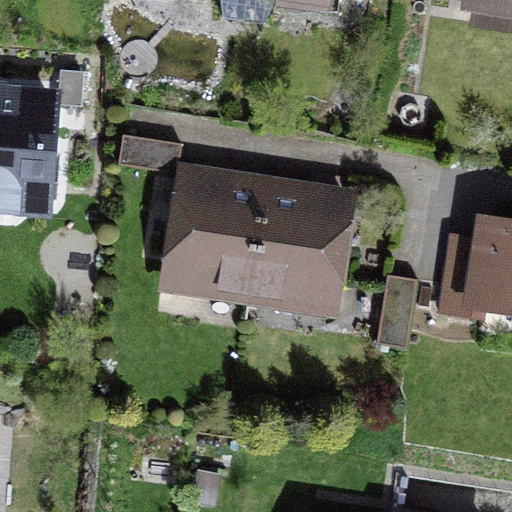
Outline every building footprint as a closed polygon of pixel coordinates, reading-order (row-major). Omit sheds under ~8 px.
[(218,0),(222,19),(243,21),(246,0),(218,0)] [(246,0),(243,21),(265,24),(275,0),(332,0),(340,1),(339,0),(246,0)] [(43,203),(51,100),(0,96),(0,212),(17,211),(17,201),(43,203)] [(123,135),(118,164),(177,173),(182,144),(123,135)] [(185,176),(169,283),(250,295),(266,187),(185,176)] [(330,306),(346,199),(266,187),(250,295),(330,306)] [(511,228),(484,224),(473,296),(511,302),(511,228)] [(387,275),(377,344),(406,349),(417,280),(387,275)] [(200,471),(194,501),(213,504),(219,475),(200,471)]
